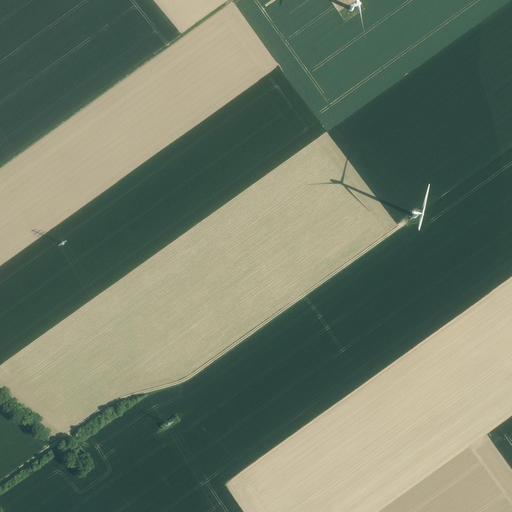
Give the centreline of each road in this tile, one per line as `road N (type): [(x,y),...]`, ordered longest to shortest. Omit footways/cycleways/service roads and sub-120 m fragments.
road 1 (track): [(408,219),(185,379),(112,401),(0,482)]
road 2 (track): [(232,0),(0,166)]
